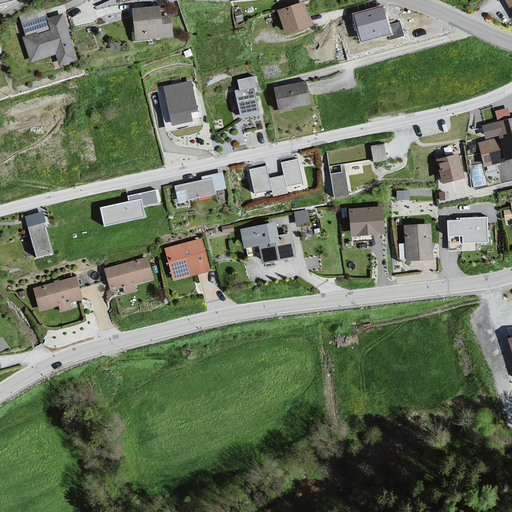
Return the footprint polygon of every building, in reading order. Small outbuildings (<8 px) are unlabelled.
[(301,3),(276,11),(284,36),(310,28),(301,3)] [(160,8),(134,11),(137,41),(176,37),(173,18),(162,20),(160,8)] [(391,32),(384,8),(355,16),(362,40),(391,32)] [(52,32),(24,41),(32,64),(55,56),(59,66),(78,60),(63,15),(48,20),(52,32)] [(192,80),(165,86),(173,128),(194,124),(192,114),(199,113),(192,80)] [(302,80),(271,87),(276,112),(308,104),(302,80)] [(255,87),(235,91),(240,119),(260,115),(255,87)] [(498,118),(511,113),(508,105),(495,109),(498,118)] [(487,141),(480,143),(486,164),(493,162),(511,157),(511,118),(483,126),(487,141)] [(386,160),(382,144),(367,148),(371,164),(386,160)] [(458,155),(438,160),(443,182),(463,177),(458,155)] [(300,159),(282,163),(285,177),(288,189),(306,186),(300,159)] [(267,166),(249,169),(254,195),(273,192),(270,180),(267,166)] [(203,182),(175,187),(178,203),(217,196),(216,192),(228,189),(225,172),(202,176),(203,182)] [(344,172),(328,175),(332,198),(348,196),(344,172)] [(285,177),(270,180),(273,192),(274,198),(289,194),(288,189),(285,177)] [(129,203),(102,208),(106,227),(147,219),(145,207),(160,204),(158,191),(128,197),(129,203)] [(380,208),(347,211),(349,239),(383,236),(380,208)] [(298,222),(310,219),(308,213),(296,216),(298,222)] [(474,242),(487,241),(486,218),(460,219),(461,221),(448,221),(449,250),(474,249),(474,242)] [(24,225),(34,257),(50,253),(41,221),(24,225)] [(273,223),(238,230),(243,248),(255,245),(258,264),(293,258),(288,233),(275,236),(273,223)] [(430,226),(406,227),(407,259),(431,257),(430,226)] [(200,240),(162,250),(170,281),(208,271),(200,240)] [(145,258),(101,269),(107,290),(119,287),(121,294),(135,292),(132,284),(151,279),(145,258)] [(74,276),(30,288),(37,310),(54,306),(56,313),(70,308),(68,301),(80,298),(74,276)]
